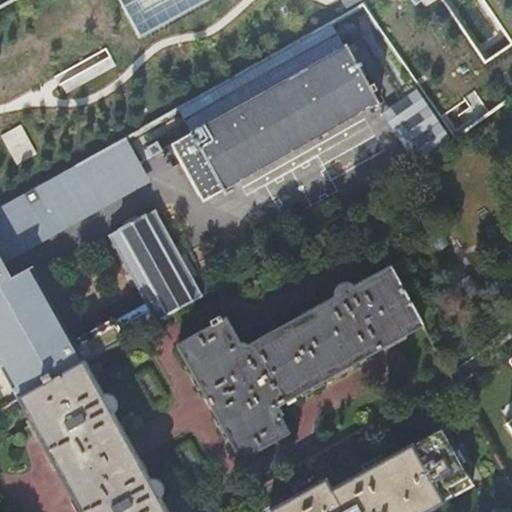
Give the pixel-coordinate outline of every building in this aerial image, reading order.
[(223,193),(222,191),(379,104),(374,95),(378,92),(374,85),(370,88),(364,77),(368,74),(362,64),(358,66),(349,49),(192,137),(191,135),(171,147),(203,204),(223,193)] [(511,57),(433,108),(449,132),(511,91),(511,57)] [(408,163),(444,136),(409,88),(373,115),(408,163)] [(138,165),(122,139),(0,208),(0,268),(5,266),(4,264),(49,239),(46,233),(57,227),(60,233),(96,213),(92,207),(103,202),(106,207),(143,187),(132,168),(138,165)] [(96,213),(106,207),(103,202),(92,207),(96,213)] [(126,339),(212,291),(207,283),(198,288),(155,212),(146,217),(145,216),(118,231),(119,232),(109,237),(146,304),(116,321),(126,339)] [(46,233),(49,239),(60,233),(57,227),(46,233)] [(437,230),(427,237),(438,253),(448,247),(437,230)] [(0,366),(18,399),(84,363),(31,268),(12,279),(5,266),(0,268),(0,366)] [(422,327),(391,269),(354,289),(351,287),(350,286),(349,286),(348,285),(346,285),(345,285),(343,285),(342,285),(340,286),(339,286),(338,287),(337,288),(336,290),(335,291),(335,293),(335,295),(335,296),(335,298),(336,300),(247,350),(246,348),(245,347),(244,347),(242,346),(241,346),(240,346),(239,346),(225,321),(223,322),(221,317),(209,323),(212,328),(179,347),(241,460),(288,434),(273,409),(422,327)] [(469,277),(459,284),(470,300),(480,293),(469,277)] [(102,397),(84,363),(18,399),(73,497),(80,511),(166,511),(160,499),(161,497),(162,495),(163,493),(164,490),(163,486),(162,484),(161,482),(159,481),(156,479),(153,479),(150,479),(149,480),(113,416),(116,413),(118,409),(118,405),(117,402),(115,398),(112,397),(108,396),(105,396),(102,397)] [(455,454),(442,432),(332,492),(326,481),(270,511),(426,511),(472,487),(465,474),(468,473),(464,465),(461,467),(460,465),(463,463),(458,453),(455,454)]
